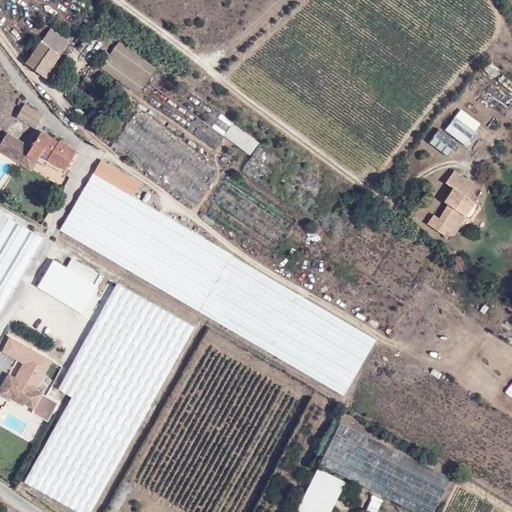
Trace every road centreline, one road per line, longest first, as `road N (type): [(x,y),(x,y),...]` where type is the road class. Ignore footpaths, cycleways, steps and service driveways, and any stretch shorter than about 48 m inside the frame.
road 1 (track): [(511,375),(469,376),(377,334),(173,203)]
road 2 (track): [(124,511),(135,495),(130,478),(208,336),(340,414)]
road 3 (track): [(511,504),(340,414)]
